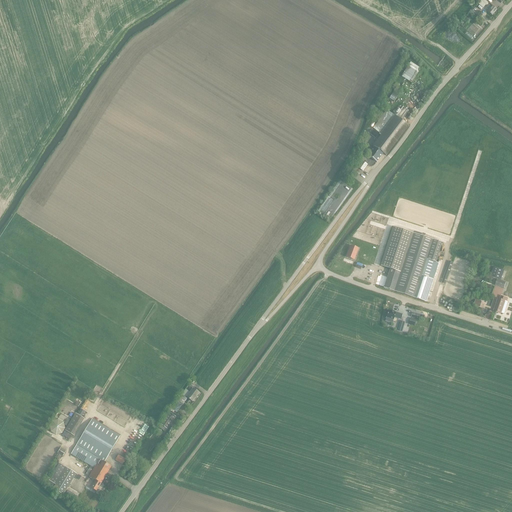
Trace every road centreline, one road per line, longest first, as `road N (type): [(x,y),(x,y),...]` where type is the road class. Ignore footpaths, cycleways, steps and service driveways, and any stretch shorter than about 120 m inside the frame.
road 1 (unclassified): [(122,511),(254,331)]
road 2 (unclassified): [(373,172),(511,3)]
road 3 (unclassified): [(511,333),(318,267)]
road 4 (unclassified): [(254,331),(373,172)]
